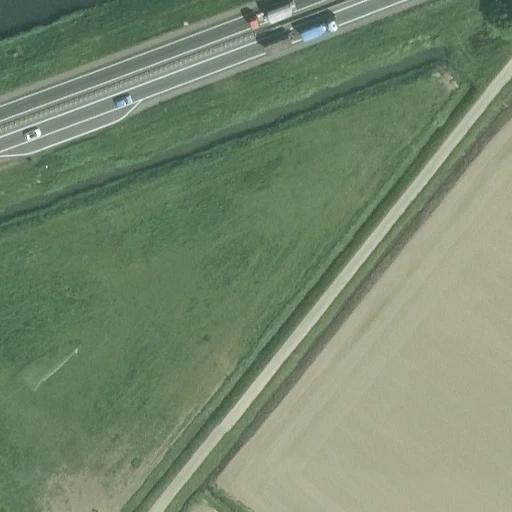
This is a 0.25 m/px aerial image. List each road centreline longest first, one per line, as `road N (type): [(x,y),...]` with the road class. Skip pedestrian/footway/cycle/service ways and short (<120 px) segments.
road 1 (unclassified): [(155,511),(511,66)]
road 2 (trunk): [(0,141),(380,0)]
road 3 (trunk): [(314,0),(0,117)]
